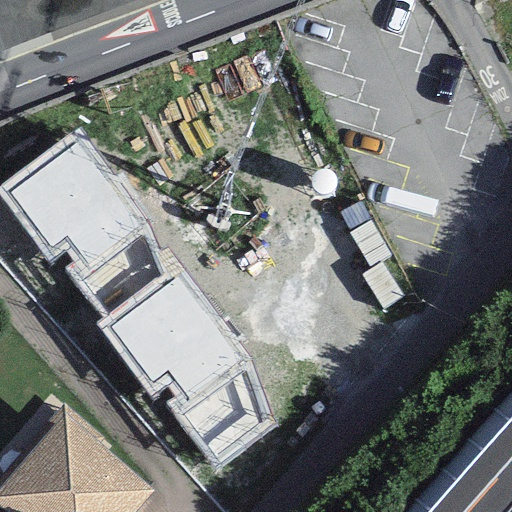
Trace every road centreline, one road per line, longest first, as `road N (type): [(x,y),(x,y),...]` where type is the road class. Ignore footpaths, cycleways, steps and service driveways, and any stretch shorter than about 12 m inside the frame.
road 1 (residential): [(511,236),(266,511)]
road 2 (tertiary): [(0,93),(246,0)]
road 3 (residential): [(451,0),(511,109)]
